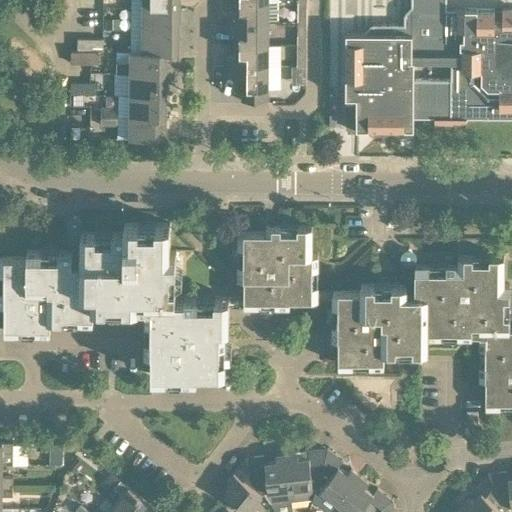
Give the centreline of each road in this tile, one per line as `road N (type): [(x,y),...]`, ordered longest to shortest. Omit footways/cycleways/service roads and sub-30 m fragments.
road 1 (unclassified): [(511,191),(206,185)]
road 2 (residential): [(420,509),(339,428),(285,396),(245,403)]
road 3 (residential): [(206,113),(304,113),(315,100),(315,0)]
road 4 (residential): [(107,407),(149,460),(182,480),(197,479),(217,461),(245,403)]
road 5 (unclassified): [(206,185),(43,182),(0,164)]
road 6 (residential): [(107,407),(245,403)]
